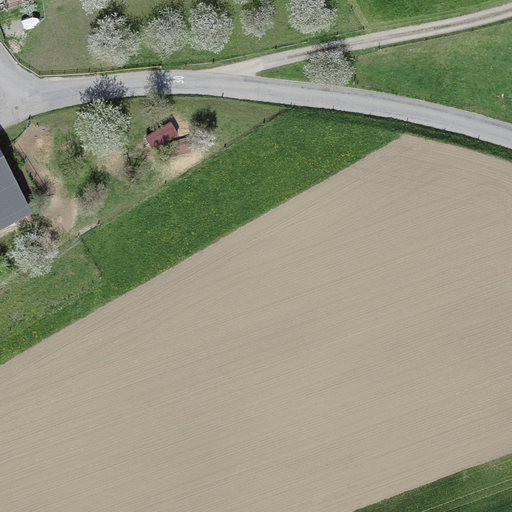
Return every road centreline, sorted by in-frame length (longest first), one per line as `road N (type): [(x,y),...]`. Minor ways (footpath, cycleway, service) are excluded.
road 1 (tertiary): [(18,103),(92,87),(204,82),(399,107),(511,136)]
road 2 (track): [(204,82),(511,9)]
